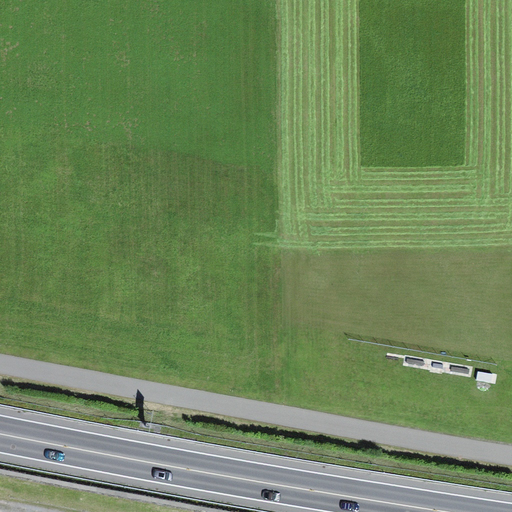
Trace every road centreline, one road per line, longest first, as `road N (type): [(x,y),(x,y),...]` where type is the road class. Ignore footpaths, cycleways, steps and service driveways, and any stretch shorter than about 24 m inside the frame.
road 1 (unclassified): [(0,366),(511,453)]
road 2 (trunk): [(448,511),(0,434)]
